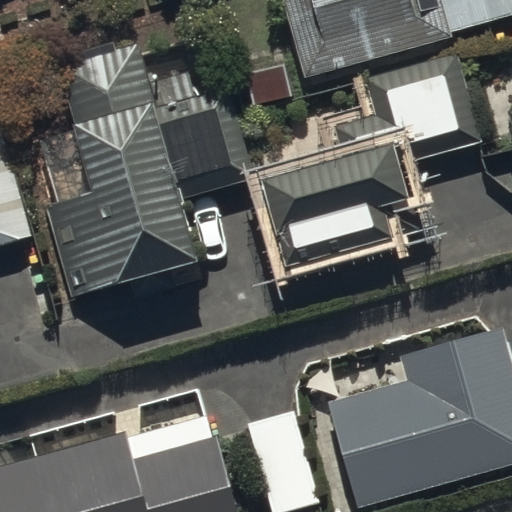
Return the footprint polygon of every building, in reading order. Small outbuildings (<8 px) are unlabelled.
[(511,0),(285,0),(310,86),(511,29),(511,0)] [(96,203),(48,216),(72,307),(202,273),(185,206),(255,188),(231,99),(163,117),(146,53),(62,76),(96,203)] [(243,68),(253,102),(296,89),(286,55),(243,68)] [(343,161),(262,182),(285,271),(424,235),(408,175),(483,155),(459,62),(365,86),(375,126),(336,136),(343,161)] [(0,258),(39,248),(7,125),(0,127),(0,258)] [(511,343),(511,339),(409,369),(415,390),(335,414),(364,511),(385,511),(511,474),(511,343)] [(294,404),(248,417),(276,510),(321,497),(294,404)] [(41,474),(51,511),(238,511),(213,425),(41,474)] [(0,511),(51,511),(41,474),(0,486),(0,511)]
